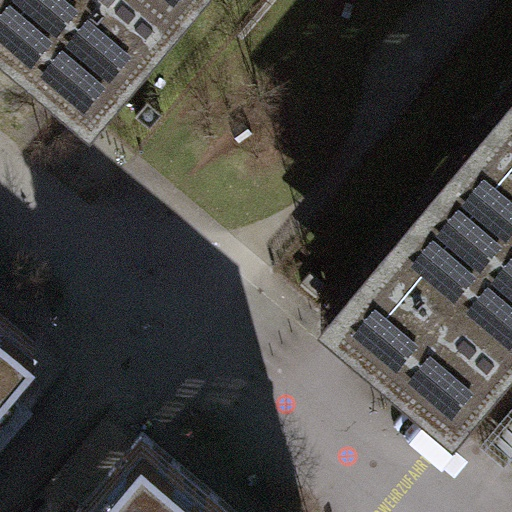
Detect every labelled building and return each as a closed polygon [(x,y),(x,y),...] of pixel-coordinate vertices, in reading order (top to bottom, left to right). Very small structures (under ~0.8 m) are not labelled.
[(0,0),(0,33),(89,108),(179,0),(0,0)] [(511,77),(432,175),(508,239),(485,266),(511,288),(511,77)] [(432,175),(320,309),(350,335),(451,419),(511,345),(511,288),(485,266),(508,239),(432,175)] [(327,287),(311,273),(304,282),(320,296),(327,287)] [(0,383),(35,342),(0,311),(0,383)] [(236,511),(177,462),(142,433),(75,511),(236,511)]
